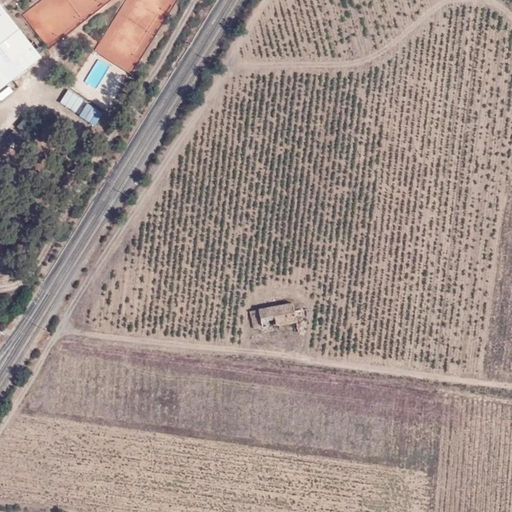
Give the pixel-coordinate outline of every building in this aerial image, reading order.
[(0,86),(39,56),(0,6),(0,86)] [(96,89),(110,66),(98,58),(84,81),(96,89)] [(75,113),(83,98),(67,89),(59,103),(75,113)] [(86,101),(77,117),(93,127),(102,111),(86,101)] [(305,309),(293,311),(291,303),(250,311),(253,330),(295,322),(294,316),(306,313),(305,309)]
